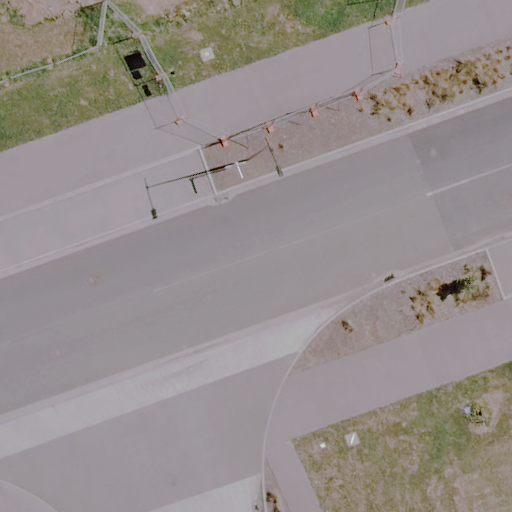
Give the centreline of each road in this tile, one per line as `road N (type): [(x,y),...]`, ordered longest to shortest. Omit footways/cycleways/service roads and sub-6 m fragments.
road 1 (residential): [(85,306),(511,152)]
road 2 (residential): [(177,511),(85,306)]
